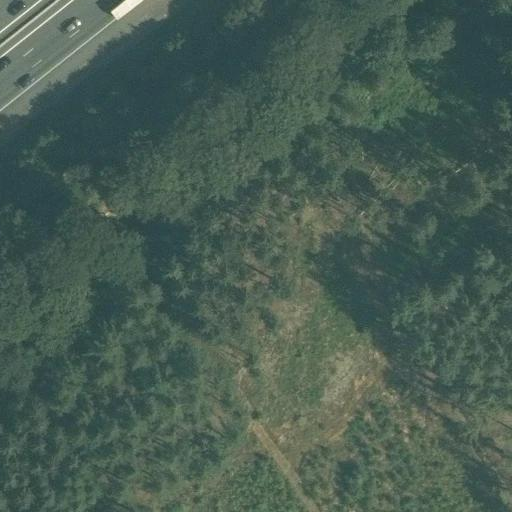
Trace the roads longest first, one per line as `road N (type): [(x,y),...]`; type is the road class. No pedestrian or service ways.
road 1 (track): [(120,511),(38,378),(123,299),(161,297),(180,312),(292,479)]
road 2 (track): [(0,324),(264,88),(385,0)]
road 3 (track): [(511,228),(474,259),(422,342),(365,384),(336,426),(294,459),(292,479),(313,511)]
road 4 (track): [(317,190),(511,507)]
road 5 (motorway): [(0,84),(106,0)]
